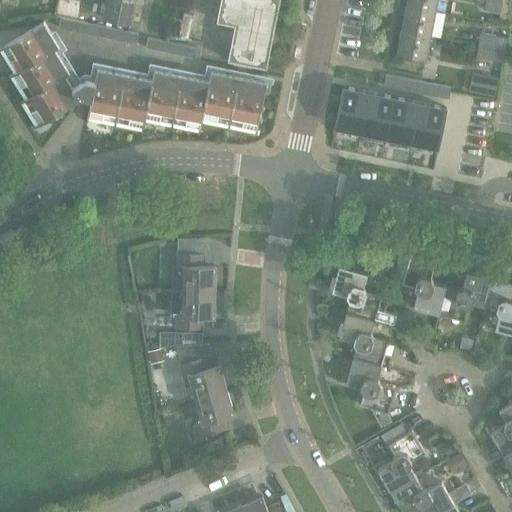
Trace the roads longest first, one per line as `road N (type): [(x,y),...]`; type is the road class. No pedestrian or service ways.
road 1 (tertiary): [(298,437),(271,322),(291,174)]
road 2 (tertiary): [(49,193),(137,164),(228,163),(291,174)]
road 3 (residential): [(511,221),(291,174)]
road 4 (residential): [(126,511),(298,437)]
road 5 (residential): [(457,420),(479,403),(482,383),(471,365),(451,358),(433,363),(420,386),(427,409),(446,420)]
road 6 (tertiary): [(291,174),(326,0)]
